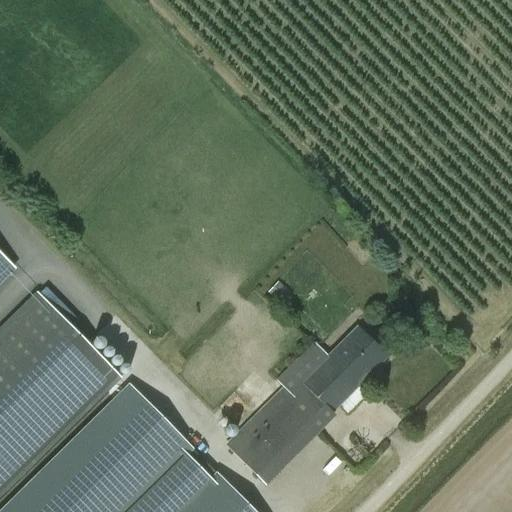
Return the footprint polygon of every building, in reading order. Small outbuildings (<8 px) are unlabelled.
[(0,277),(11,266),(0,255),(0,277)] [(0,500),(123,379),(39,294),(0,332),(0,500)] [(276,382),(320,425),(385,357),(357,329),(330,356),(315,342),(276,382)] [(253,511),(130,387),(3,511),(126,511),(171,468),(196,494),(177,511),(253,511)] [(262,482),(274,469),(238,433),(225,446),(262,482)]
